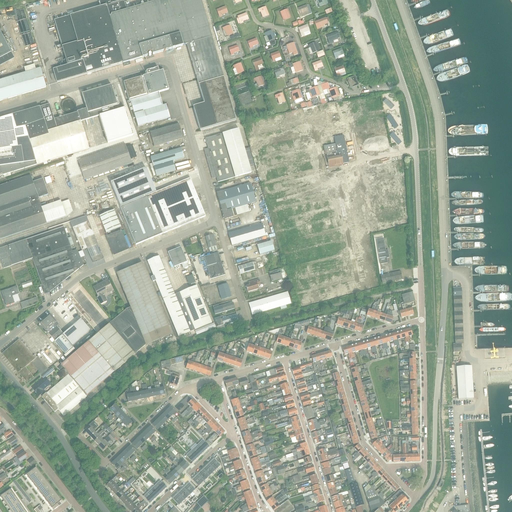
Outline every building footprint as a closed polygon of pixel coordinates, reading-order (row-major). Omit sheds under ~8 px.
[(236,120),(223,77),(201,0),(160,0),(126,10),(123,0),(111,4),(109,0),(101,0),(102,1),(99,1),(101,7),(54,20),(67,65),(53,69),(57,82),(123,63),(147,56),(147,55),(147,53),(148,52),(150,52),(151,52),(152,53),(152,55),(164,51),(164,52),(165,51),(166,51),(187,45),(198,84),(204,103),(193,106),(200,130),(236,120)] [(298,9),(301,16),(301,17),(312,13),(308,5),(306,6),(298,9)] [(221,9),(217,10),(219,14),(220,17),(221,17),(222,16),(222,15),(225,14),(227,13),(226,10),(225,7),(221,9)] [(263,18),(269,15),(266,7),(258,10),(259,12),(261,12),(263,18)] [(285,20),(290,18),(287,10),(280,12),(281,14),(282,14),(285,20)] [(238,24),(240,23),(240,24),(243,23),(242,21),(248,19),(246,13),(238,16),(238,18),(236,19),(238,24)] [(317,30),(320,28),(323,28),(322,26),(328,24),(327,22),(329,21),(328,17),(314,23),(317,30)] [(303,33),(309,31),(307,25),(299,28),(301,35),(304,34),(303,33)] [(227,36),(233,34),(230,26),(223,28),(224,31),(225,30),(227,36)] [(0,65),(15,58),(0,31),(0,65)] [(269,41),(275,39),(272,31),(265,33),(266,36),(267,35),(269,41)] [(338,40),(337,39),(336,37),(339,36),(337,32),(327,36),(330,44),(334,43),(333,42),(338,40)] [(252,46),(258,44),(256,39),(248,42),(250,49),(253,48),(252,46)] [(295,56),(298,54),(294,43),(287,46),(287,48),(289,48),(291,53),(293,52),(295,56)] [(313,53),(318,51),(315,43),(308,46),(309,48),(310,47),(313,53)] [(233,53),(239,51),(237,46),(229,49),(231,56),(234,55),(233,53)] [(337,57),(343,55),(341,49),(333,52),(336,59),(338,58),(337,57)] [(275,59),(280,57),(278,52),(270,55),(273,62),(275,61),(275,59)] [(259,70),(257,67),(257,66),(263,64),(261,58),(252,61),(256,71),(259,70)] [(317,69),(323,67),(321,61),(312,64),(315,71),(317,70),(317,69)] [(303,70),(300,62),(293,64),(290,65),(290,68),(292,74),(297,72),(303,70)] [(0,100),(8,99),(46,87),(40,68),(36,70),(34,64),(24,68),(25,73),(0,80),(0,100)] [(238,74),(243,72),(240,64),(234,66),(234,69),(236,68),(238,74)] [(339,74),(345,72),(343,67),(334,70),(337,76),(340,76),(339,74)] [(148,75),(143,76),(123,82),(129,101),(127,102),(133,119),(136,118),(138,127),(169,117),(166,105),(162,106),(158,93),(169,90),(163,70),(159,72),(158,68),(147,71),(148,75)] [(279,76),(285,74),(283,69),(274,71),(277,79),(279,78),(279,76)] [(258,87),(264,85),(261,77),(254,79),(255,82),(256,81),(258,87)] [(350,87),(358,85),(355,77),(347,79),(350,87)] [(328,83),(321,85),(323,91),(330,89),(328,83)] [(0,175),(3,175),(4,177),(11,175),(10,173),(89,149),(81,121),(99,116),(107,143),(133,135),(125,108),(114,111),(112,106),(117,105),(117,104),(119,103),(117,96),(115,97),(111,85),(82,94),(86,109),(77,111),(77,112),(64,116),(62,109),(57,111),(59,117),(54,119),(49,104),(0,118),(0,175)] [(305,94),(307,99),(311,98),(320,95),(317,87),(306,90),(307,93),(305,94)] [(333,98),(339,96),(336,88),(329,90),(330,92),(331,92),(333,98)] [(291,94),(294,101),(295,104),(303,101),(299,90),(292,92),(292,94),(291,94)] [(279,104),(285,102),(282,93),(275,96),(276,98),(277,98),(279,104)] [(76,106),(75,104),(74,102),(72,100),(70,99),(68,99),(65,99),(63,101),(62,103),(61,106),(62,108),(63,110),(64,112),(67,113),(69,113),(72,112),(74,111),(75,109),(76,106)] [(150,132),(153,144),(145,146),(146,149),(154,146),(154,147),(183,138),(178,124),(150,132)] [(239,129),(222,133),(205,138),(208,148),(204,150),(212,179),(216,177),(218,182),(251,172),(239,129)] [(267,139),(252,132),(250,136),(265,143),(267,139)] [(317,136),(315,133),(305,138),(306,141),(317,136)] [(335,144),(323,146),(324,150),(326,150),(329,166),(352,162),(349,147),(345,148),(343,136),(334,137),(335,144)] [(137,137),(128,140),(130,145),(139,142),(137,137)] [(84,180),(132,163),(125,144),(77,160),(84,180)] [(262,159),(258,145),(254,147),(257,160),(262,159)] [(181,148),(151,157),(153,167),(156,176),(175,171),(172,161),(184,158),(181,148)] [(317,161),(316,157),(310,159),(312,167),(318,165),(317,161)] [(301,174),(297,162),(293,163),(297,175),(301,174)] [(291,177),(287,164),(283,166),(287,178),(291,177)] [(269,179),(265,167),(260,168),(264,181),(269,179)] [(145,168),(110,182),(120,207),(136,245),(162,234),(205,216),(199,202),(200,201),(201,201),(200,198),(199,198),(198,198),(190,178),(156,192),(145,168)] [(33,182),(30,175),(0,185),(0,238),(47,223),(68,215),(73,211),(69,200),(62,203),(61,201),(42,208),(40,204),(38,200),(39,199),(38,198),(48,195),(43,179),(33,182)] [(247,205),(256,202),(250,183),(217,193),(224,219),(233,217),(233,216),(231,209),(247,205)] [(247,205),(231,209),(233,216),(248,211),(247,205)] [(99,216),(106,233),(121,227),(114,210),(99,216)] [(88,221),(72,228),(82,251),(87,249),(92,263),(103,258),(94,236),(90,226),(88,221)] [(232,246),(266,236),(262,224),(228,233),(232,246)] [(2,248),(0,248),(0,258),(4,268),(33,259),(41,285),(45,294),(50,292),(83,265),(77,250),(72,252),(67,237),(65,231),(64,227),(2,248)] [(113,254),(129,248),(121,230),(106,236),(113,254)] [(333,240),(336,240),(335,232),(327,233),(327,236),(332,236),(333,240)] [(209,248),(216,246),(213,235),(205,237),(209,248)] [(376,240),(380,264),(387,263),(387,258),(389,258),(388,250),(385,251),(383,238),(376,240)] [(260,255),(274,251),(272,241),(257,246),(260,255)] [(174,267),(187,262),(181,247),(168,252),(174,267)] [(211,279),(225,275),(218,253),(204,257),(211,279)] [(159,256),(147,261),(175,328),(178,337),(190,332),(212,323),(197,286),(175,295),(159,256)] [(255,262),(252,262),(238,267),(240,274),(257,269),(255,262)] [(142,263),(116,274),(131,308),(126,310),(145,346),(146,345),(171,335),(142,263)] [(382,284),(402,279),(400,271),(381,276),(382,284)] [(271,282),(282,279),(281,273),(270,276),(271,282)] [(193,275),(186,278),(189,285),(195,282),(193,275)] [(259,279),(249,282),(249,285),(246,286),(248,292),(258,289),(257,285),(260,284),(259,279)] [(107,301),(105,299),(103,294),(112,290),(108,280),(94,288),(98,297),(97,297),(101,304),(107,301)] [(222,300),(231,297),(227,283),(218,286),(222,300)] [(16,286),(1,292),(3,297),(4,297),(5,300),(4,300),(6,306),(15,303),(14,303),(20,301),(17,294),(19,293),(17,286),(16,286)] [(287,308),(286,305),(291,304),(287,292),(249,303),(252,315),(280,307),(281,310),(287,308)] [(404,305),(407,316),(413,314),(411,308),(406,309),(406,308),(407,308),(406,304),(414,302),(412,292),(402,295),(402,297),(404,303),(404,305)] [(34,305),(38,302),(37,297),(20,303),(22,309),(34,305)] [(372,317),(376,306),(377,305),(378,302),(374,302),(371,310),(368,309),(366,315),(372,317)] [(215,314),(223,312),(235,309),(233,303),(213,308),(215,314)] [(381,313),(379,319),(385,321),(388,310),(390,305),(388,304),(384,314),(381,313)] [(379,319),(381,313),(377,312),(379,307),(376,306),(372,317),(379,319)] [(347,319),(348,316),(349,316),(350,313),(353,314),(354,313),(354,312),(355,310),(355,309),(356,307),(351,308),(348,309),(342,326),(348,328),(350,322),(346,320),(346,319),(347,319)] [(342,326),(348,309),(341,311),(340,313),(344,314),(343,318),(342,317),(341,319),(338,318),(336,324),(342,326)] [(46,393),(42,397),(55,412),(58,409),(64,416),(86,397),(86,396),(135,355),(145,346),(126,310),(109,324),(61,365),(61,366),(64,369),(60,372),(59,373),(64,378),(57,384),(46,394),(46,393)] [(391,311),(388,310),(385,321),(391,323),(393,317),(391,311)] [(48,334),(55,341),(54,341),(65,354),(73,347),(91,331),(80,318),(63,333),(57,326),(59,325),(50,314),(39,323),(48,334)] [(217,326),(229,323),(238,320),(236,314),(227,317),(215,320),(217,326)] [(354,330),(358,319),(356,318),(355,322),(356,322),(355,324),(350,322),(348,328),(354,330)] [(361,320),(358,319),(354,330),(360,332),(362,326),(359,325),(361,320)] [(312,335),(316,324),(314,323),(313,327),(314,327),(313,328),(308,327),(306,333),(312,335)] [(314,329),(312,335),(318,337),(320,331),(316,330),(316,329),(317,328),(318,325),(316,324),(314,329)] [(320,331),(318,337),(324,339),(328,328),(325,327),(323,332),(320,331)] [(330,329),(328,328),(324,339),(330,341),(333,335),(329,334),(330,329)] [(404,330),(399,332),(401,339),(405,337),(406,339),(405,339),(406,343),(408,342),(404,330)] [(393,334),(388,335),(390,342),(393,341),(394,346),(397,346),(393,334)] [(299,343),(295,341),(294,345),(295,345),(294,349),(299,350),(301,343),(302,344),(303,338),(301,337),(299,343)] [(378,345),(382,344),(383,349),(385,349),(382,337),(376,338),(378,345)] [(33,356),(19,339),(2,354),(18,373),(19,372),(27,382),(33,377),(25,367),(37,357),(35,355),(33,356)] [(251,339),(249,345),(246,351),(252,353),(255,346),(252,346),(253,343),(252,343),(253,340),(251,339)] [(367,348),(371,347),(372,349),(371,349),(372,353),(374,352),(371,340),(365,342),(367,348)] [(258,355),(262,343),(260,342),(258,348),(255,346),(252,353),(258,355)] [(356,352),(360,350),(361,352),(359,352),(361,356),(363,355),(360,343),(354,345),(356,352)] [(269,351),(266,350),(264,357),(269,359),(274,346),(271,346),(269,351)] [(352,358),(348,347),(342,348),(344,355),(349,354),(349,355),(348,355),(349,359),(352,358)] [(497,349),(487,349),(487,359),(497,359),(497,349)] [(191,370),(198,372),(200,365),(198,364),(198,362),(201,353),(202,354),(204,350),(198,352),(196,358),(191,370)] [(222,362),(228,364),(232,351),(230,351),(228,356),(225,355),(222,362)] [(228,364),(234,366),(236,359),(233,357),(235,352),(232,351),(228,364)] [(222,362),(225,355),(219,353),(217,360),(222,362)] [(240,360),(236,359),(234,366),(240,368),(244,355),(242,354),(240,360)] [(191,370),(196,358),(193,357),(192,360),(191,360),(190,362),(188,361),(185,368),(191,370)] [(169,360),(160,362),(161,369),(163,369),(164,366),(170,368),(171,365),(169,360)] [(207,365),(206,367),(204,374),(210,376),(212,369),(210,368),(211,366),(210,366),(211,363),(208,362),(207,365)] [(293,369),(292,369),(293,375),(301,373),(300,370),(305,368),(305,367),(312,365),(311,363),(308,364),(293,368),(293,369)] [(198,372),(204,374),(206,367),(200,365),(198,372)] [(473,398),(473,397),(471,366),(456,367),(458,399),(473,398)] [(284,372),(283,367),(269,371),(270,376),(284,372)] [(46,378),(55,370),(53,368),(42,377),(44,379),(33,389),(39,396),(44,392),(42,391),(50,384),(46,378)] [(306,371),(301,373),(293,375),(295,380),(302,378),(302,375),(303,374),(303,375),(311,373),(311,372),(314,371),(314,369),(313,369),(306,371)] [(179,379),(178,379),(180,375),(172,372),(170,376),(172,376),(169,384),(176,386),(179,379)] [(276,381),(278,380),(278,383),(287,380),(285,373),(266,379),(267,384),(269,384),(269,383),(276,381)] [(297,387),(317,382),(316,375),(314,375),(315,380),(305,383),(304,380),(295,382),(297,387)] [(233,389),(231,380),(224,382),(226,388),(230,387),(231,390),(233,389)] [(134,401),(140,399),(139,393),(136,393),(136,390),(135,390),(134,387),(135,387),(135,386),(138,385),(137,382),(136,381),(131,385),(132,387),(132,391),(133,394),(134,401)] [(163,388),(160,388),(159,382),(156,382),(159,396),(165,394),(163,388)] [(307,391),(306,388),(315,385),(317,389),(319,388),(317,382),(297,387),(299,393),(307,391)] [(288,383),(280,385),(276,386),(277,389),(281,388),(282,391),(289,389),(288,383)] [(146,398),(153,397),(151,390),(148,391),(148,388),(147,388),(146,384),(144,385),(144,389),(145,391),(146,398)] [(291,394),(289,389),(282,391),(269,395),(270,397),(282,394),(283,397),(291,394)] [(308,393),(300,395),(301,401),(319,396),(318,393),(308,395),(308,393)] [(275,400),(272,401),(273,404),(282,401),(282,400),(284,400),(285,403),(293,400),(291,395),(283,398),(277,400),(275,400)] [(319,396),(301,401),(303,407),(311,404),(310,401),(313,400),(319,398),(319,396)] [(231,401),(233,406),(245,403),(247,402),(246,399),(241,401),(239,397),(237,398),(237,399),(231,401)] [(44,408),(48,405),(43,399),(39,402),(44,408)] [(197,403),(193,399),(192,400),(187,404),(190,406),(181,415),(183,417),(185,415),(197,403)] [(293,401),(277,406),(273,408),(273,410),(286,406),(287,409),(295,407),(293,401)] [(193,410),(196,413),(201,408),(197,403),(185,415),(187,417),(190,414),(193,410)] [(242,410),(241,407),(246,405),(245,403),(233,406),(235,412),(242,410)] [(114,414),(119,409),(115,405),(110,409),(114,414)] [(171,406),(166,411),(176,421),(178,419),(174,415),(177,413),(171,406)] [(362,407),(364,414),(376,410),(375,408),(373,409),(372,408),(369,409),(368,406),(362,407)] [(250,407),(242,410),(235,412),(237,418),(244,416),(243,412),(244,411),(244,412),(248,411),(251,410),(250,407)] [(193,422),(195,425),(207,413),(201,408),(196,413),(199,416),(193,422)] [(297,414),(295,408),(288,411),(288,410),(279,412),(281,417),(287,415),(287,414),(288,413),(290,417),(297,414)] [(318,410),(305,414),(307,420),(314,417),(315,418),(315,419),(318,418),(316,414),(324,411),(326,411),(325,408),(318,410)] [(123,414),(119,409),(114,414),(118,418),(123,414)] [(364,414),(365,420),(371,418),(370,416),(375,415),(374,413),(377,413),(377,414),(380,413),(379,409),(376,410),(364,414)] [(166,411),(162,415),(167,421),(169,418),(174,423),(176,421),(166,411)] [(212,419),(207,413),(195,425),(197,426),(199,423),(200,424),(201,423),(203,425),(206,423),(207,424),(205,425),(212,419)] [(127,418),(123,414),(118,418),(122,423),(127,418)] [(162,415),(157,420),(162,425),(167,421),(162,415)] [(292,425),(299,422),(298,416),(290,419),(291,422),(286,423),(278,425),(278,428),(288,425),(292,424),(292,425)] [(122,423),(127,427),(132,423),(127,418),(122,423)] [(239,426),(255,421),(254,418),(247,420),(247,421),(246,421),(245,418),(237,420),(239,426)] [(216,423),(212,419),(205,425),(204,426),(206,429),(205,430),(202,433),(200,435),(202,437),(206,433),(207,433),(216,423)] [(162,425),(157,420),(152,424),(157,430),(160,427),(162,429),(163,428),(164,427),(162,425)] [(90,437),(95,432),(94,430),(97,427),(95,424),(96,424),(93,421),(89,425),(91,428),(86,432),(90,437)] [(256,423),(255,421),(239,426),(241,431),(248,429),(247,425),(249,425),(256,423)] [(288,432),(301,428),(299,422),(292,425),(293,428),(291,428),(287,429),(288,432)] [(311,431),(318,429),(320,428),(320,426),(326,424),(325,422),(324,422),(309,426),(311,431)] [(212,430),(215,433),(220,428),(216,423),(207,433),(208,435),(211,431),(212,430)] [(146,431),(151,436),(155,431),(151,426),(146,431)] [(220,428),(215,433),(207,441),(211,445),(213,443),(211,440),(215,437),(214,436),(216,435),(217,436),(218,435),(219,437),(225,432),(220,428)] [(291,438),(303,434),(302,429),(294,431),(295,434),(293,434),(289,435),(290,438),(291,438)] [(13,435),(10,430),(4,434),(7,439),(13,435)] [(244,439),(261,433),(260,430),(251,433),(252,434),(250,434),(249,431),(242,433),(244,439)] [(311,433),(313,439),(320,437),(323,436),(321,430),(311,433)] [(90,437),(94,441),(104,433),(102,431),(99,433),(97,434),(95,432),(90,437)] [(146,440),(151,436),(146,431),(141,435),(146,440)] [(98,446),(104,440),(103,441),(102,439),(102,438),(105,434),(104,433),(94,441),(98,446)] [(261,434),(261,433),(244,439),(246,445),(253,442),(252,440),(254,439),(258,437),(258,438),(262,437),(261,434)] [(104,440),(98,446),(103,451),(109,445),(108,443),(111,440),(112,441),(115,438),(111,434),(104,440)] [(294,443),(305,440),(303,434),(291,438),(292,443),(294,443)] [(146,440),(141,435),(137,440),(141,445),(146,440)] [(17,442),(14,437),(8,441),(11,446),(17,442)] [(160,446),(155,441),(152,438),(150,440),(153,442),(152,443),(157,448),(160,446)] [(141,445),(137,440),(132,444),(137,449),(141,445)] [(202,440),(197,445),(203,452),(209,447),(202,440)] [(377,450),(386,442),(385,441),(381,445),(377,440),(376,441),(375,440),(371,441),(372,444),(372,445),(377,450)] [(377,450),(382,455),(387,451),(382,446),(383,445),(384,446),(387,443),(386,442),(377,450)] [(306,443),(299,445),(297,446),(298,449),(292,451),(292,454),(308,449),(306,443)] [(248,452),(260,448),(259,445),(256,446),(256,447),(255,448),(253,444),(246,446),(248,452)] [(317,451),(318,456),(336,451),(335,449),(335,448),(328,450),(329,451),(326,452),(325,449),(327,448),(325,444),(319,447),(320,450),(317,451)] [(353,455),(354,457),(363,449),(360,445),(359,444),(357,445),(354,448),(357,452),(356,453),(353,455)] [(197,445),(191,450),(198,457),(203,452),(197,445)] [(21,446),(13,452),(17,457),(25,452),(21,446)] [(130,446),(125,451),(130,456),(135,451),(130,446)] [(177,453),(171,447),(169,449),(175,456),(177,453)] [(387,452),(387,451),(382,455),(387,461),(391,461),(391,459),(393,459),(392,451),(392,447),(387,452)] [(261,451),(260,448),(248,452),(250,458),(257,455),(256,452),(257,451),(258,452),(261,451)] [(218,454),(220,456),(221,458),(238,453),(236,449),(227,452),(227,450),(222,451),(221,451),(218,454)] [(298,458),(302,457),(310,455),(308,449),(292,454),(293,456),(297,455),(298,458)] [(359,454),(362,457),(367,453),(363,449),(354,457),(356,459),(359,456),(358,455),(359,454)] [(191,450),(186,456),(192,463),(198,457),(191,450)] [(121,455),(126,460),(130,456),(125,451),(121,455)] [(336,454),(336,451),(318,456),(320,462),(328,460),(327,456),(330,455),(330,456),(336,454)] [(25,452),(17,457),(20,462),(28,456),(25,452)] [(238,453),(221,458),(223,462),(225,462),(224,461),(228,459),(228,458),(229,457),(230,460),(239,457),(238,453)] [(362,465),(363,466),(371,458),(367,453),(362,457),(366,461),(362,465)] [(121,464),(123,467),(126,469),(127,467),(123,463),(126,460),(121,455),(116,459),(121,464)] [(170,456),(168,458),(172,462),(177,468),(174,470),(179,475),(184,471),(179,466),(177,464),(175,461),(174,460),(170,456)] [(27,461),(31,467),(36,463),(32,457),(27,461)] [(253,465),(269,460),(268,457),(265,458),(266,461),(265,461),(264,458),(259,460),(258,457),(251,460),(253,465)] [(297,461),(298,464),(299,467),(312,463),(310,457),(297,461)] [(214,458),(208,463),(215,470),(221,465),(214,458)] [(376,463),(371,458),(363,466),(365,468),(368,466),(367,465),(368,464),(371,467),(376,463)] [(119,466),(121,464),(116,459),(112,464),(117,470),(120,467),(119,466)] [(234,465),(229,466),(228,467),(228,465),(224,467),(225,470),(229,469),(242,464),(240,460),(233,462),(234,465)] [(263,465),(265,464),(266,465),(270,463),(269,460),(253,465),(255,471),(262,469),(261,467),(263,466),(263,465)] [(184,461),(179,466),(184,471),(189,466),(184,461)] [(321,464),(323,470),(330,468),(329,464),(332,463),(332,461),(321,464)] [(208,463),(203,469),(210,476),(210,475),(212,473),(214,471),(215,470),(208,463)] [(371,475),(372,476),(381,468),(376,463),(371,467),(376,472),(375,473),(374,472),(371,475)] [(242,464),(229,469),(230,474),(232,473),(233,472),(243,468),(242,464)] [(313,465),(304,468),(297,470),(298,473),(305,470),(306,474),(314,471),(313,465)] [(36,467),(26,475),(29,479),(39,471),(36,467)] [(331,467),(330,468),(323,470),(324,476),(335,472),(334,469),(333,467),(331,468),(331,467)] [(174,470),(172,473),(167,468),(166,470),(175,479),(179,475),(174,470)] [(385,473),(381,468),(372,476),(374,478),(377,475),(376,475),(377,474),(381,477),(385,473)] [(203,469),(197,474),(204,481),(210,476),(203,469)] [(170,484),(175,479),(166,470),(163,471),(168,476),(165,479),(170,484)] [(228,480),(231,479),(245,474),(244,470),(236,473),(237,475),(228,478),(228,480)] [(257,479),(269,475),(268,472),(265,473),(265,474),(263,474),(262,470),(255,473),(257,479)] [(39,471),(29,479),(32,482),(42,475),(39,471)] [(381,477),(385,482),(390,478),(385,473),(381,477)] [(106,485),(111,490),(116,486),(116,485),(113,482),(118,478),(121,477),(120,476),(118,474),(116,476),(106,485)] [(197,474),(192,479),(198,487),(204,481),(197,474)] [(335,474),(325,477),(327,483),(334,481),(333,479),(333,478),(336,477),(335,474)] [(42,475),(32,482),(35,486),(44,478),(42,475)] [(270,477),(269,475),(257,479),(259,484),(266,482),(265,480),(267,479),(267,478),(270,477)] [(44,478),(35,486),(37,490),(47,482),(44,478)] [(385,482),(390,487),(394,483),(390,478),(385,482)] [(318,483),(317,479),(310,480),(311,483),(298,487),(298,489),(300,489),(304,488),(318,483)] [(160,480),(155,486),(161,493),(163,490),(167,487),(160,480)] [(234,487),(234,489),(236,489),(248,485),(247,480),(240,483),(240,485),(234,487)] [(116,486),(111,490),(115,495),(125,485),(127,483),(126,481),(118,488),(116,486)] [(47,482),(37,490),(40,493),(50,486),(47,482)] [(189,482),(183,488),(190,495),(196,489),(189,482)] [(355,508),(361,506),(364,505),(356,483),(354,483),(349,485),(348,485),(350,491),(352,497),(355,508)] [(394,483),(390,487),(395,492),(399,488),(394,483)] [(260,487),(263,493),(274,487),(273,484),(270,486),(270,487),(269,487),(267,484),(260,487)] [(115,495),(119,499),(124,494),(122,492),(127,487),(125,485),(115,495)] [(342,486),(341,485),(329,490),(330,495),(337,493),(336,490),(344,487),(344,485),(342,486)] [(50,486),(40,493),(43,497),(53,489),(50,486)] [(155,486),(149,491),(156,498),(159,495),(161,493),(155,486)] [(276,486),(274,487),(263,493),(266,498),(272,494),(270,491),(272,490),(273,491),(277,488),(276,486)] [(385,503),(370,487),(365,492),(366,498),(367,498),(367,500),(371,511),(374,511),(378,509),(378,508),(385,503)] [(183,488),(178,493),(184,500),(190,495),(183,488)] [(11,489),(0,496),(1,497),(3,500),(3,501),(4,501),(14,494),(11,489)] [(53,489),(43,497),(46,501),(56,493),(55,492),(53,490),(53,489)] [(311,499),(322,495),(320,490),(313,492),(314,495),(303,498),(304,501),(306,500),(311,499)] [(149,491),(143,496),(150,503),(154,499),(156,498),(149,491)] [(244,495),(238,497),(238,499),(239,499),(241,498),(252,495),(250,491),(243,493),(244,495)] [(270,506),(280,499),(286,495),(283,491),(281,493),(281,494),(275,498),(276,499),(274,500),(272,497),(266,501),(270,506)] [(56,493),(46,501),(47,503),(49,504),(59,496),(58,496),(56,494),(56,493)] [(178,493),(172,498),(179,505),(184,500),(178,493)] [(407,497),(404,493),(397,498),(403,505),(408,501),(406,499),(407,497)] [(14,494),(4,501),(7,505),(17,498),(14,494)] [(123,504),(132,495),(130,494),(126,497),(124,494),(119,499),(123,504)] [(333,503),(344,499),(343,499),(342,494),(331,497),(333,503)] [(123,504),(127,508),(132,503),(130,501),(134,497),(132,495),(123,504)] [(311,499),(306,500),(307,503),(312,501),(316,500),(317,503),(320,502),(324,501),(322,495),(311,499)] [(59,496),(49,504),(52,508),(57,504),(59,502),(61,501),(59,498),(59,497),(59,496)] [(17,498),(7,505),(10,510),(20,503),(17,498)] [(403,505),(397,498),(395,501),(393,502),(399,509),(403,505)] [(273,511),(274,511),(279,506),(277,503),(279,502),(279,503),(282,501),(280,499),(270,506),(273,511)] [(346,505),(344,499),(333,503),(335,508),(346,505)] [(144,500),(140,504),(131,511),(140,511),(141,511),(138,509),(141,506),(144,504),(145,504),(147,506),(148,505),(144,500)] [(198,505),(193,510),(194,511),(196,511),(203,505),(204,506),(206,503),(203,500),(198,506),(198,505)] [(241,511),(242,510),(245,507),(255,504),(253,500),(246,503),(246,504),(244,505),(245,505),(242,506),(239,509),(241,511)] [(288,500),(279,506),(274,511),(290,511),(294,509),(288,500)] [(131,511),(140,504),(138,502),(135,506),(132,503),(127,508),(131,511)] [(393,502),(389,506),(394,511),(395,511),(399,509),(393,502)] [(20,503),(10,510),(11,511),(15,511),(23,507),(20,503)]
